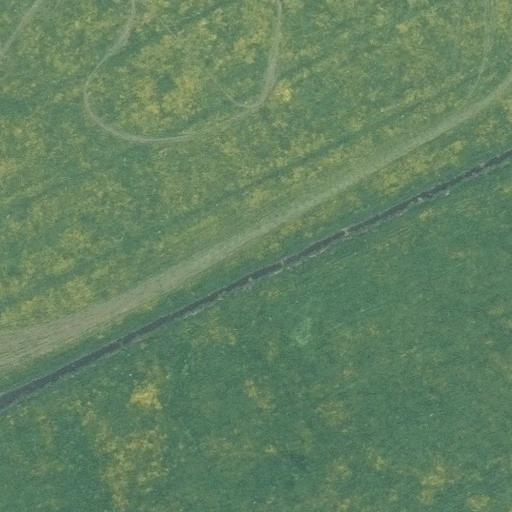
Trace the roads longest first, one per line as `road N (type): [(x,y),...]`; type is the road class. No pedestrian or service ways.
road 1 (unclassified): [(433,511),(243,124)]
road 2 (unclassified): [(243,124),(504,0)]
road 3 (unclassified): [(0,238),(243,124)]
